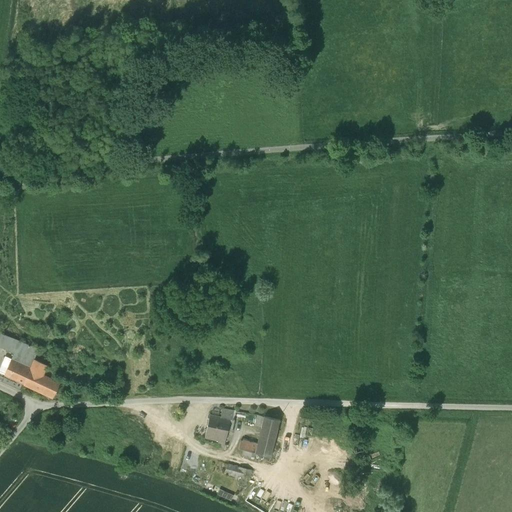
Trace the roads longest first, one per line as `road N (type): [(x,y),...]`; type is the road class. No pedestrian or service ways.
road 1 (unclassified): [(0,170),(511,132)]
road 2 (unclassified): [(39,405),(214,399),(511,409)]
